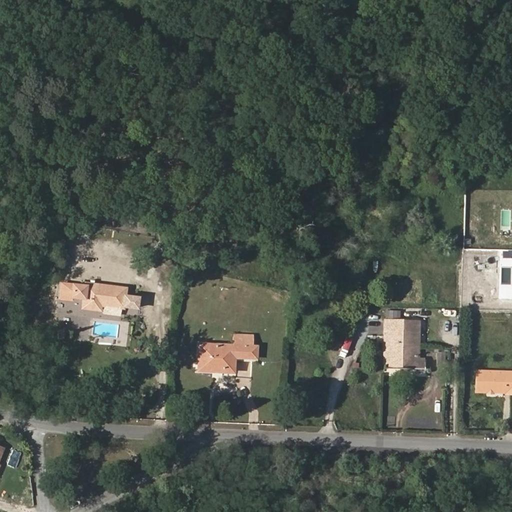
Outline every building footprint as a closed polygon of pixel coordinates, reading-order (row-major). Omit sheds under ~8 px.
[(83,219),(81,238),(144,244),(144,236),(145,224),(127,222),(126,231),(114,230),(115,222),(83,219)] [(52,261),(62,260),(62,255),(67,255),(67,247),(66,247),(66,235),(51,236),(52,261)] [(138,297),(126,296),(127,288),(86,283),(86,285),(74,284),(72,296),(84,298),(83,307),(100,310),(101,305),(123,308),(123,306),(137,308),(138,297)] [(384,368),(424,369),(424,363),(418,363),(419,321),(399,320),(400,312),(386,311),(386,320),(385,320),(384,368)] [(234,372),(235,357),(256,358),(257,346),(252,346),(252,336),(235,335),(235,345),(200,344),(199,366),(223,367),(223,372),(234,372)] [(511,392),(511,372),(476,371),(476,392),(511,392)]
